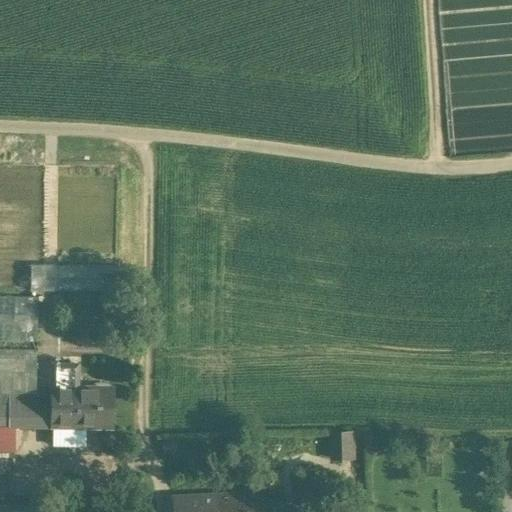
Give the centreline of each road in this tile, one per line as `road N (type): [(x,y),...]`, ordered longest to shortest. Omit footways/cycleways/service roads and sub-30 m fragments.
road 1 (track): [(0,126),(226,137),(437,169),(511,164)]
road 2 (track): [(427,0),(437,169)]
